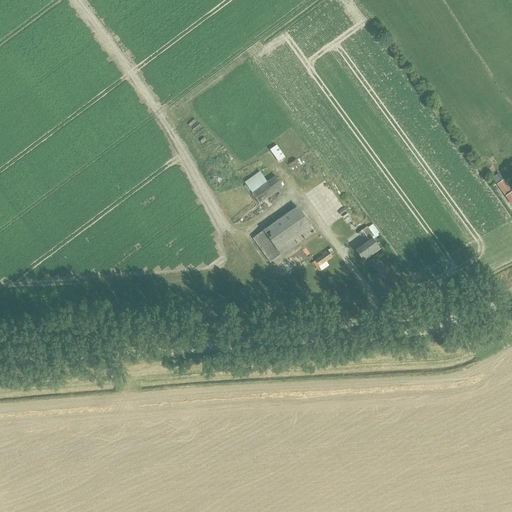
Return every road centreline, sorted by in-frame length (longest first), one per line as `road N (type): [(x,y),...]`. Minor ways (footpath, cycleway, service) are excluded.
road 1 (unclassified): [(0,363),(435,330),(511,296)]
road 2 (track): [(0,343),(97,335),(119,354)]
